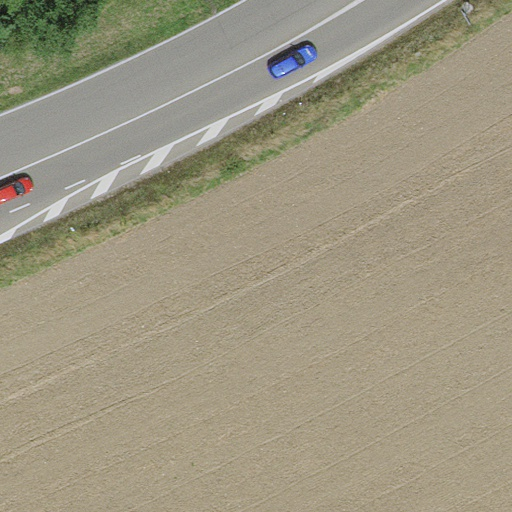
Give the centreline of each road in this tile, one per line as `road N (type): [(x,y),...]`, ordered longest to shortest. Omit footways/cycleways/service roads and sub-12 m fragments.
road 1 (secondary): [(0,208),(302,65),(403,0)]
road 2 (secondary): [(293,0),(0,146)]
